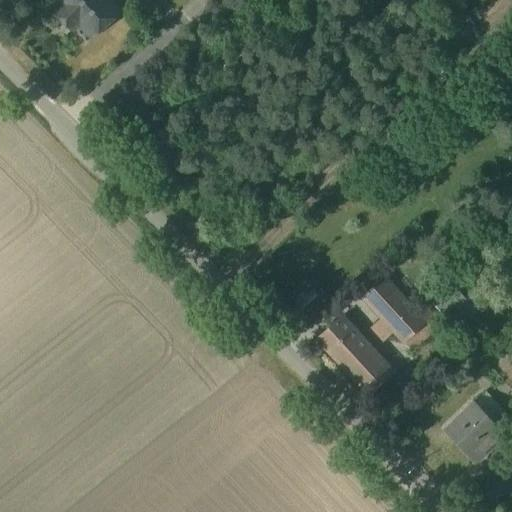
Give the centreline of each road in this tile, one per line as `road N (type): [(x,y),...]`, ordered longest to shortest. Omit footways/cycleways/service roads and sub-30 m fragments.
road 1 (unclassified): [(0,62),(437,511)]
road 2 (track): [(511,301),(370,441)]
